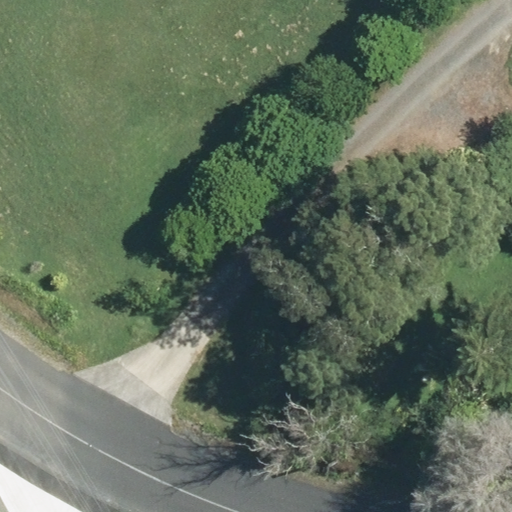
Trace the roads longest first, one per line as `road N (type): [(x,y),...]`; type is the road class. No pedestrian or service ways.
road 1 (unknown): [(149,480),(264,239),(432,63),(507,0)]
road 2 (residential): [(0,388),(149,480),(233,511)]
